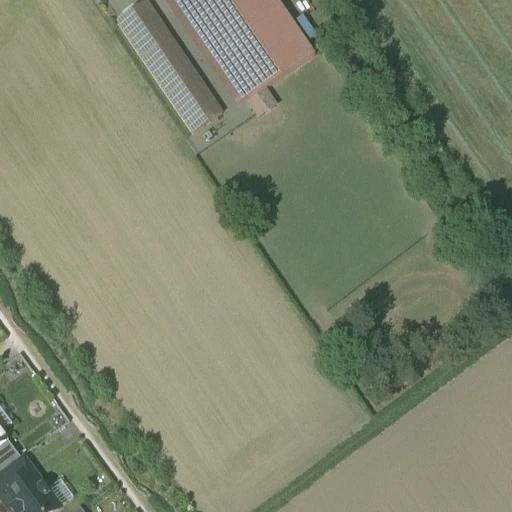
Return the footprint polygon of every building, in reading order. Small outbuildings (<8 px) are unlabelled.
[(315,58),(274,0),(176,0),(248,104),(266,92),(315,58)] [(222,118),(145,5),(117,24),(193,137),(222,118)] [(0,434),(0,435),(12,426),(0,410),(0,434)] [(0,475),(20,461),(7,445),(0,450),(0,475)] [(20,461),(0,475),(0,494),(2,496),(30,475),(20,461)] [(2,496),(0,497),(0,499),(9,511),(57,511),(30,475),(2,496)]
